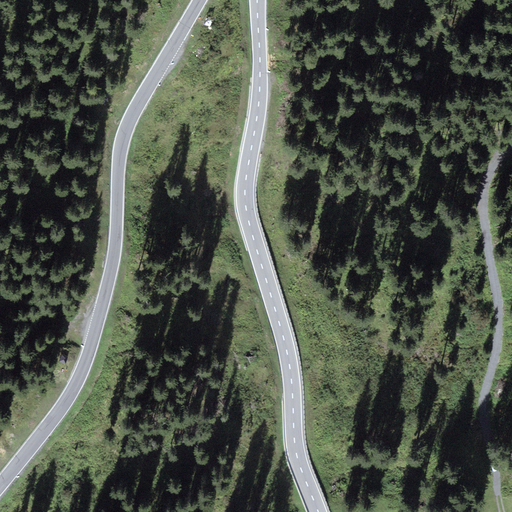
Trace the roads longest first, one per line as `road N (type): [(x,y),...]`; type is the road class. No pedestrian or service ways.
road 1 (secondary): [(198,0),(123,133),(113,252),(85,360),(61,407),(0,483)]
road 2 (secondary): [(317,511),(295,446),(283,340),(245,210),(259,91),(256,0)]
road 3 (track): [(500,511),(484,394),(498,327),(481,204),(488,175),(511,146)]
